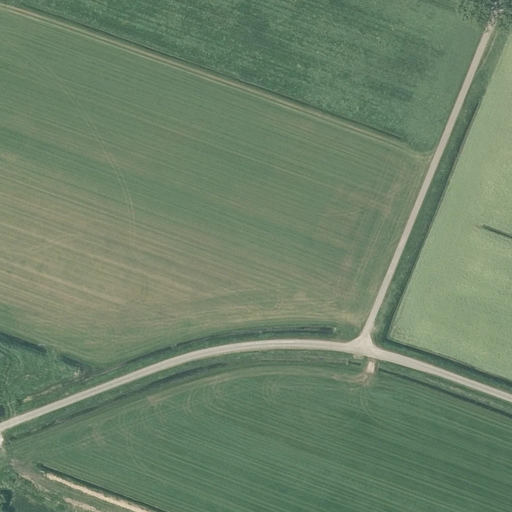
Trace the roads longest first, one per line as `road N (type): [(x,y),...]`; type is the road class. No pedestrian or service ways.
road 1 (unclassified): [(0,428),(217,349),(275,342),(361,348)]
road 2 (unclassified): [(361,348),(501,0)]
road 3 (unclassified): [(361,348),(511,398)]
